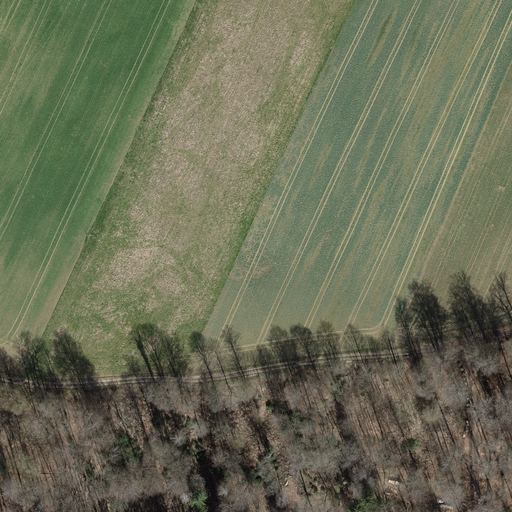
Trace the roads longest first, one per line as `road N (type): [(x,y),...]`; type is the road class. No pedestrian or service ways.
road 1 (track): [(511,335),(222,377),(45,385),(0,376)]
road 2 (track): [(470,340),(478,511)]
